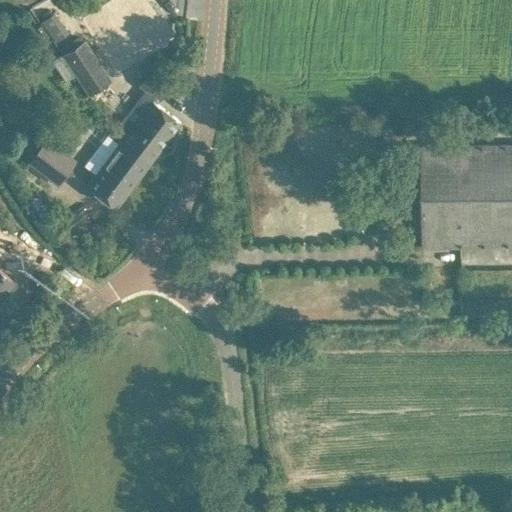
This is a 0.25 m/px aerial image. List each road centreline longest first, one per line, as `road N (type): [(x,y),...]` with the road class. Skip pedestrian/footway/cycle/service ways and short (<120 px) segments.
road 1 (unclassified): [(234,511),(224,403),(205,323),(150,256)]
road 2 (tertiary): [(150,256),(187,183),(218,0)]
road 3 (tertiary): [(0,382),(36,339),(150,256)]
